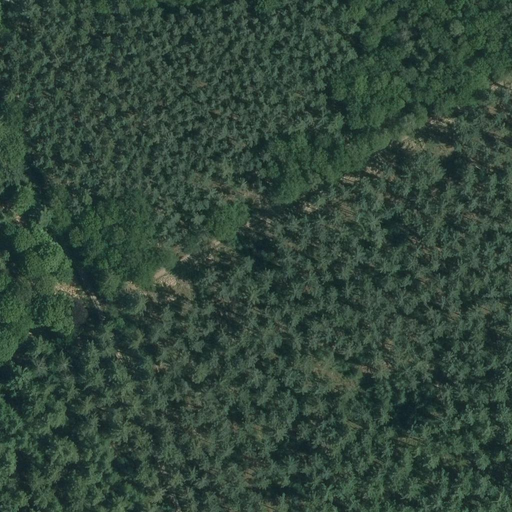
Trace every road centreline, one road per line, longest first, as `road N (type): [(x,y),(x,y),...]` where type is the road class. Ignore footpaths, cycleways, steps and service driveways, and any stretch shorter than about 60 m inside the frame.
road 1 (track): [(0,351),(511,76)]
road 2 (track): [(0,118),(95,306),(176,511)]
